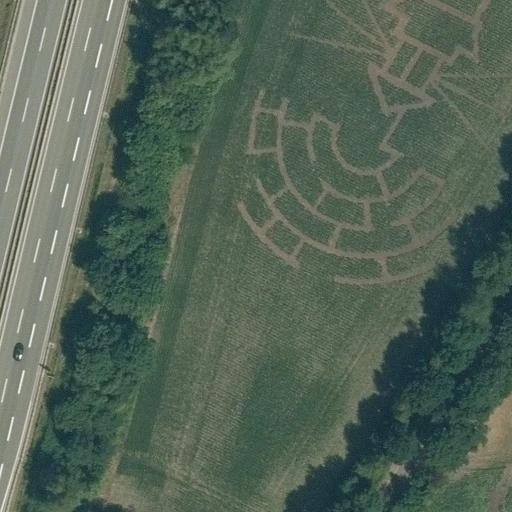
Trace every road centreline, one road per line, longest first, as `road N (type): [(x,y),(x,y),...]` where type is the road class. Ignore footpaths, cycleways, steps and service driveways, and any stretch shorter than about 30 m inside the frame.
road 1 (motorway): [(0,404),(98,0)]
road 2 (residential): [(511,292),(376,511)]
road 3 (motorway): [(51,0),(0,203)]
